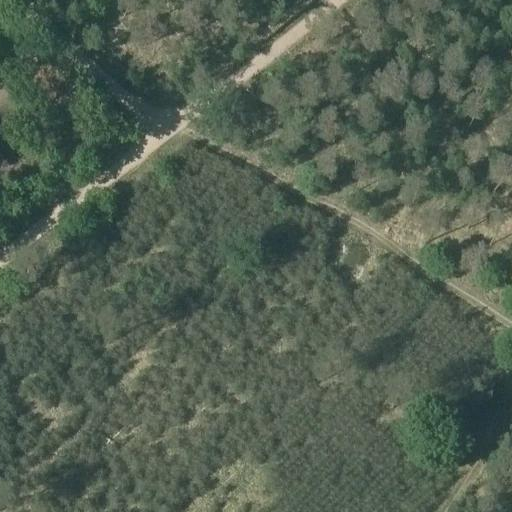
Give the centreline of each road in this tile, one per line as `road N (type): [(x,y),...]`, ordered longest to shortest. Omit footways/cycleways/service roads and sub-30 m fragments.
road 1 (track): [(163,126),(511,333)]
road 2 (track): [(163,126),(0,260)]
road 3 (track): [(329,0),(163,126)]
road 4 (track): [(11,0),(79,68),(163,126)]
